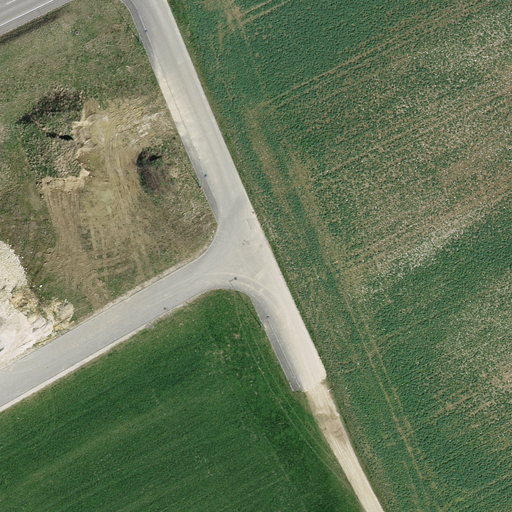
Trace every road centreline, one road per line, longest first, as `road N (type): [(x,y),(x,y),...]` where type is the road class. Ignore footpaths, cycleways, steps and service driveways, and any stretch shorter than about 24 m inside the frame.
road 1 (residential): [(248,242),(0,384)]
road 2 (residential): [(148,0),(248,242)]
road 3 (track): [(310,377),(377,511)]
road 4 (residential): [(248,242),(310,377)]
